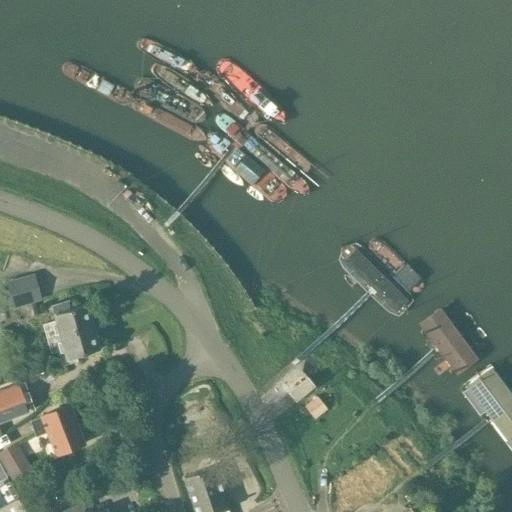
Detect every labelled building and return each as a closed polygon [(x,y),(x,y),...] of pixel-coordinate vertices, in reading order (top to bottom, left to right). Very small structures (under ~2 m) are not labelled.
[(0,6),(0,110),(49,124),(74,26),(0,6)] [(345,177),(240,94),(190,157),(295,241),(345,177)] [(451,262),(389,212),(337,269),(396,323),(415,302),(451,262)] [(40,300),(34,276),(7,283),(13,307),(40,300)] [(394,350),(431,393),(503,333),(469,289),(394,350)] [(69,308),(67,300),(50,305),(65,359),(99,349),(85,303),(69,308)] [(511,345),(503,333),(431,393),(439,401),(491,470),(511,454),(511,345)] [(314,387),(306,377),(287,393),(295,403),(314,387)] [(0,392),(0,421),(27,411),(17,386),(0,392)] [(83,444),(68,406),(41,416),(42,418),(31,422),(36,435),(47,431),(56,454),(83,444)] [(11,446),(0,452),(0,460),(12,480),(26,471),(11,446)] [(194,511),(218,511),(228,509),(214,467),(183,477),(194,511)] [(73,486),(55,494),(62,511),(80,503),(73,486)] [(0,511),(23,511),(25,511),(18,497),(0,507),(0,511)] [(62,511),(57,511),(106,511),(105,509),(97,511),(91,511),(87,501),(80,503),(62,511)]
